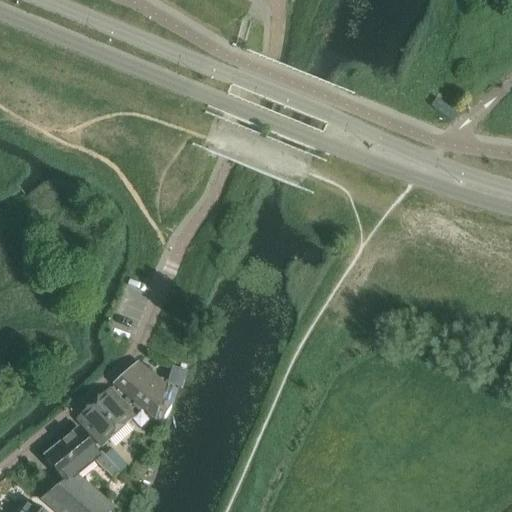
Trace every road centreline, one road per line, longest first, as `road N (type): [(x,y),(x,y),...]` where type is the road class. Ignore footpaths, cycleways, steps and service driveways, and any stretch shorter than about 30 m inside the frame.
road 1 (secondary): [(0,15),(382,172),(511,216)]
road 2 (secondary): [(511,185),(36,0)]
road 3 (residential): [(161,293),(132,358),(0,471)]
road 4 (track): [(382,206),(511,253)]
